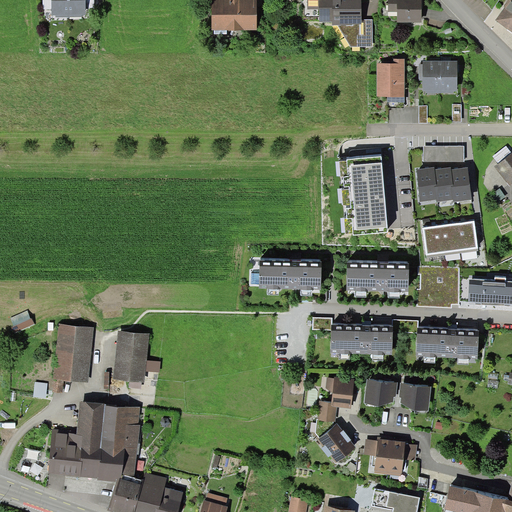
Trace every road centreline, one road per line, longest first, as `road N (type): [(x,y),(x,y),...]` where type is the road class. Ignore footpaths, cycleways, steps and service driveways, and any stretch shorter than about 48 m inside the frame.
road 1 (residential): [(277,312),(511,319)]
road 2 (residential): [(344,416),(358,432),(425,440),(435,468),(511,490)]
road 3 (residential): [(370,129),(511,128)]
